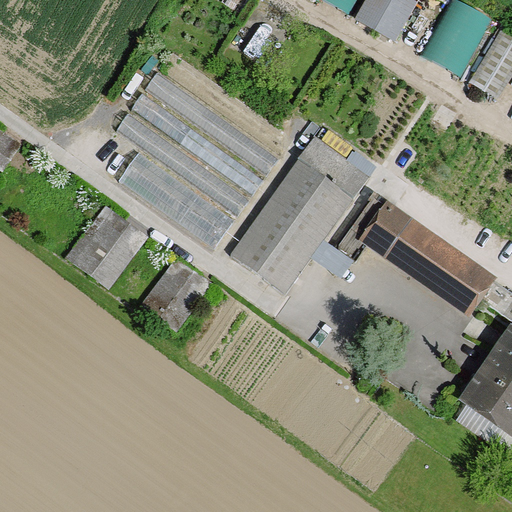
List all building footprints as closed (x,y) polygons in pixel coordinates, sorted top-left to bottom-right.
[(323,0),(396,38),(416,1),(414,0),(323,0)] [(461,0),(452,0),(424,53),(464,74),(495,18),(461,0)] [(159,74),(147,90),(267,177),(279,160),(159,74)] [(144,95),(132,111),(252,197),(264,181),(144,95)] [(129,114),(118,131),(238,217),(250,201),(129,114)] [(0,165),(3,168),(18,145),(0,133),(0,165)] [(368,178),(316,140),(232,256),(284,294),(309,258),(363,185),(368,178)] [(138,156),(120,182),(215,250),(233,224),(138,156)] [(495,281),(388,205),(361,243),(367,247),(468,319),(495,281)] [(145,238),(104,208),(67,259),(108,289),(145,238)] [(175,260),(139,309),(174,334),(210,286),(175,260)] [(511,333),(498,355),(479,383),(463,405),(511,437),(511,333)]
